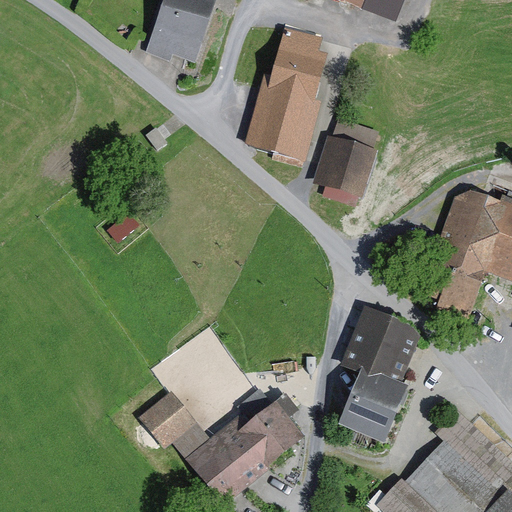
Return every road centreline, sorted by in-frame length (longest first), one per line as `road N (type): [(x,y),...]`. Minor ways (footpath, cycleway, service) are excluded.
road 1 (unclassified): [(511,428),(425,326),(208,121),(38,0)]
road 2 (track): [(347,259),(308,511)]
road 3 (track): [(208,121),(248,0)]
